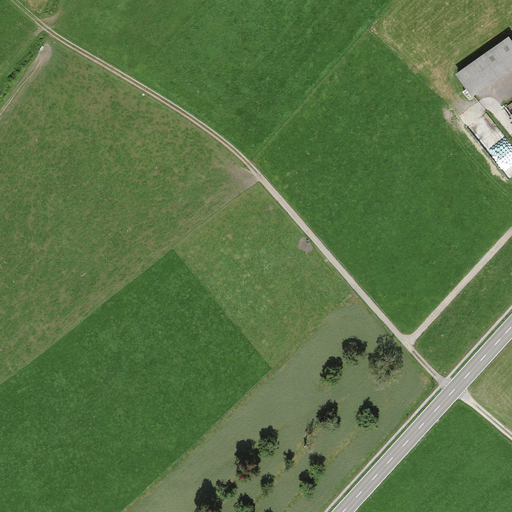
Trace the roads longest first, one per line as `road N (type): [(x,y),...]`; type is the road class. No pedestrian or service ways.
road 1 (track): [(454,389),(181,106),(30,0)]
road 2 (primary): [(343,511),(511,326)]
